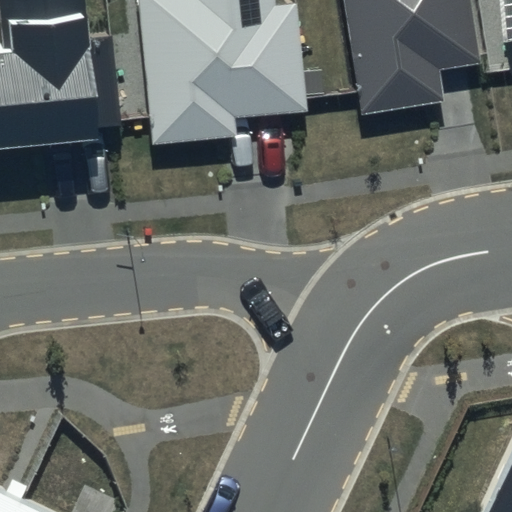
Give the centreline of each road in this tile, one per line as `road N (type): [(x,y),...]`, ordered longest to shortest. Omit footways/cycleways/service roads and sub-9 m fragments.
road 1 (residential): [(0,294),(184,277),(369,293)]
road 2 (residential): [(369,293),(268,511)]
road 3 (residential): [(511,244),(416,265),(369,293)]
